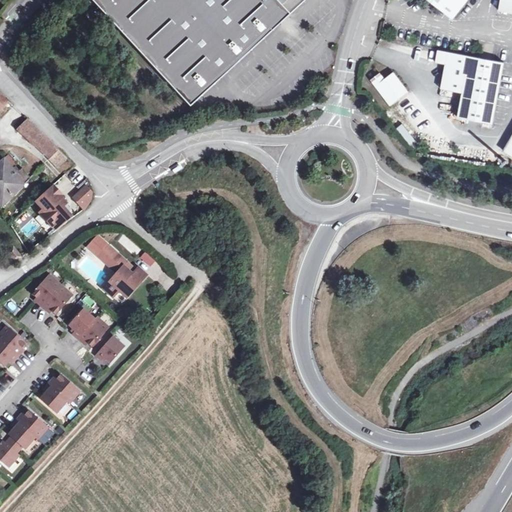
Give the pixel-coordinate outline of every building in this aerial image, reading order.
[(94,0),(192,106),(308,0),(94,0)] [(430,0),(433,2),(434,0),(444,0),(442,3),(454,6),(458,10),(466,0),(430,0)] [(452,17),(458,10),(454,6),(442,3),(444,0),(434,0),(433,2),(452,17)] [(511,0),(500,0),(499,10),(511,12),(511,0)] [(464,93),(459,118),(494,124),(506,62),(439,49),(437,62),(447,64),(442,89),(464,93)] [(372,80),(374,83),(384,76),(382,73),(372,80)] [(374,83),(392,106),(410,92),(395,73),(387,80),(384,76),(374,83)] [(10,105),(0,94),(0,114),(1,116),(10,105)] [(53,163),(62,154),(30,124),(21,133),(53,163)] [(53,163),(51,165),(57,171),(68,161),(62,154),(53,163)] [(12,160),(8,163),(14,172),(18,169),(12,160)] [(68,161),(57,171),(59,173),(70,162),(68,161)] [(0,204),(4,210),(25,189),(34,181),(26,172),(23,174),(19,178),(15,173),(14,172),(8,163),(7,162),(0,168),(0,204)] [(67,195),(76,188),(65,174),(56,181),(67,195)] [(64,199),(55,190),(38,204),(47,214),(43,217),(58,234),(74,222),(65,211),(68,208),(62,201),(64,199)] [(91,207),(95,198),(89,191),(77,200),(87,213),(91,207)] [(122,233),(116,240),(135,257),(142,250),(122,233)] [(112,248),(102,258),(117,273),(103,287),(112,296),(119,289),(127,296),(147,276),(140,269),(136,272),(127,263),(112,248)] [(17,267),(25,261),(16,251),(9,257),(17,267)] [(149,267),(156,260),(146,251),(139,258),(149,267)] [(66,288),(54,278),(36,298),(43,303),(41,306),(46,311),(66,288)] [(78,299),(66,288),(46,311),(52,315),(54,313),(60,319),(78,299)] [(99,324),(87,313),(72,330),(79,335),(76,338),(82,343),(99,324)] [(101,322),(99,324),(82,343),(87,348),(89,346),(96,352),(96,351),(109,337),(113,332),(101,322)] [(31,347),(11,329),(1,340),(3,343),(22,360),(27,355),(25,353),(31,347)] [(114,343),(109,337),(96,351),(102,356),(114,343)] [(128,352),(116,341),(114,343),(102,356),(99,360),(105,365),(108,362),(114,368),(128,352)] [(22,360),(3,343),(0,345),(0,361),(8,370),(14,363),(17,366),(22,360)] [(57,382),(52,388),(71,405),(73,408),(84,395),(65,378),(59,384),(57,382)] [(71,405),(52,388),(47,393),(50,396),(44,402),(60,417),(71,405)] [(25,418),(20,423),(39,441),(41,443),(52,431),(33,414),(27,420),(25,418)] [(39,441),(20,423),(15,429),(18,432),(12,438),(14,440),(26,451),(29,453),(39,441)] [(26,451),(14,440),(8,446),(21,457),(26,451)] [(8,446),(3,442),(0,445),(0,449),(1,450),(0,451),(0,460),(12,471),(23,459),(21,457),(8,446)]
